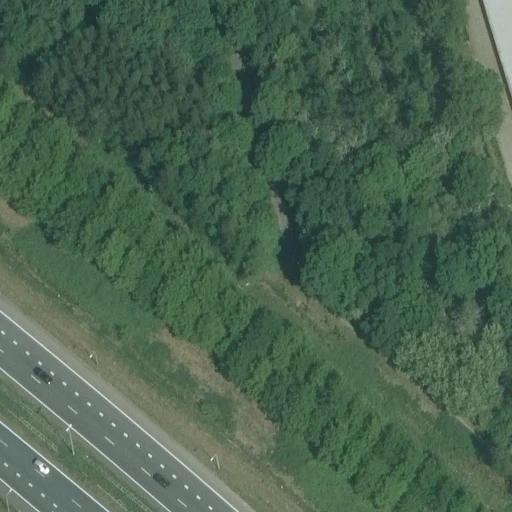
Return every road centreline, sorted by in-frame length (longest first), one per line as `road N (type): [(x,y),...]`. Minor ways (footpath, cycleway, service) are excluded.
road 1 (unclassified): [(294,270),(216,0)]
road 2 (motorway): [(192,511),(0,352)]
road 3 (unknown): [(475,0),(511,117)]
